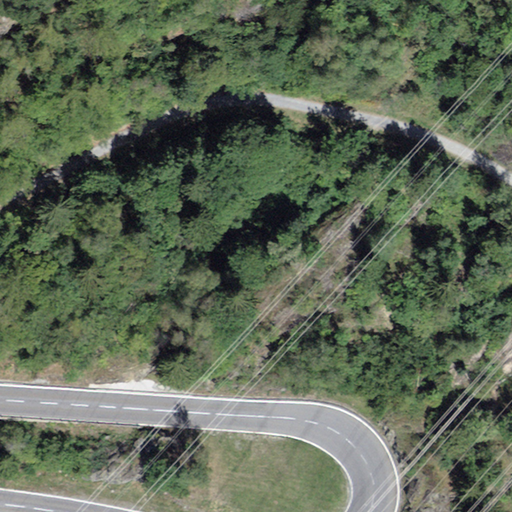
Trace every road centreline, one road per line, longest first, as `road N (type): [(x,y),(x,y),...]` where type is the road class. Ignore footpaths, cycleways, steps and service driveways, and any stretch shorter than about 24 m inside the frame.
road 1 (track): [(511,181),(366,115),(237,98),(147,127),(0,199)]
road 2 (tertiary): [(369,511),(367,462),(317,423),(0,399)]
